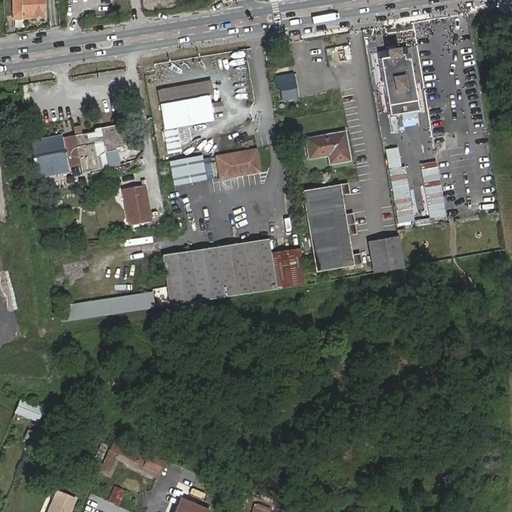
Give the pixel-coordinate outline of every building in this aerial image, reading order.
[(11,0),(13,15),(31,15),(31,17),(42,17),(41,0),(11,0)] [(377,58),(387,115),(415,109),(405,52),(396,54),(395,48),(385,50),(386,56),(377,58)] [(448,75),(445,54),(437,56),(437,58),(427,60),(427,57),(420,58),(423,78),(424,78),(426,90),(432,89),(430,78),(448,75)] [(278,79),(281,100),(295,98),(291,77),(278,79)] [(213,95),(211,81),(159,90),(162,104),(209,96),(213,95)] [(162,104),(158,104),(163,131),(214,122),(212,114),(210,105),(209,96),(162,104)] [(223,112),(221,103),(210,105),(212,114),(223,112)] [(94,133),(61,139),(65,167),(78,164),(81,175),(96,171),(91,147),(102,144),(104,156),(126,151),(120,123),(94,129),(94,133)] [(302,139),(306,160),(326,156),(327,164),(347,160),(341,132),(302,139)] [(252,151),(216,157),(220,178),(256,172),(252,151)] [(207,180),(203,156),(168,161),(172,186),(207,180)] [(76,171),(65,175),(69,187),(80,184),(76,171)] [(59,175),(61,189),(69,188),(67,174),(59,175)] [(359,232),(355,211),(346,213),(343,193),(351,192),(349,181),(303,189),(318,270),(364,262),(362,251),(354,253),(350,234),(359,232)] [(150,225),(144,186),(119,190),(126,228),(150,225)] [(369,240),(375,271),(402,266),(396,235),(369,240)] [(166,255),(175,305),(307,283),(300,246),(271,251),(269,238),(166,255)] [(64,324),(157,309),(154,293),(61,309),(64,324)] [(41,408),(19,399),(14,411),(36,420),(41,408)] [(115,459),(141,470),(144,466),(158,472),(162,462),(114,442),(102,472),(109,475),(115,459)] [(492,461),(491,482),(503,482),(503,462),(492,461)] [(107,500),(118,505),(124,490),(113,486),(107,500)] [(70,511),(76,499),(56,491),(47,511),(70,511)] [(180,499),(174,511),(209,511),(180,499)]
